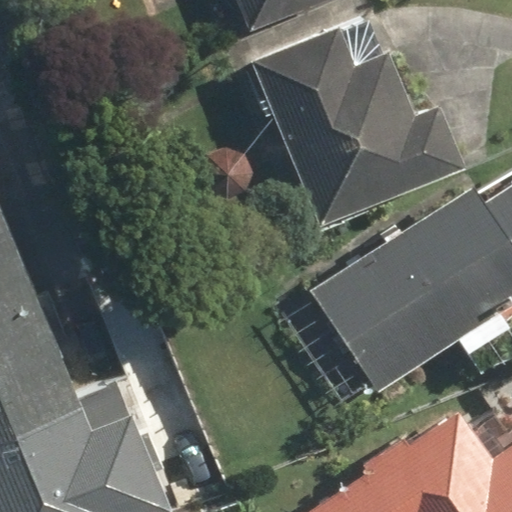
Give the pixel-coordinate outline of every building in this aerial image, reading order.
[(232,0),(243,27),(308,0),(232,0)] [(325,20),(245,56),(315,218),(461,154),(440,108),(404,123),(373,53),(345,65),(325,20)] [(466,183),(304,284),(370,389),(456,336),(476,368),(511,345),(511,311),(502,295),(511,289),(511,174),(475,197),(466,183)] [(0,511),(98,511),(125,501),(0,202),(0,511)] [(466,429),(446,403),(304,511),(511,511),(511,431),(509,434),(491,410),(466,429)]
